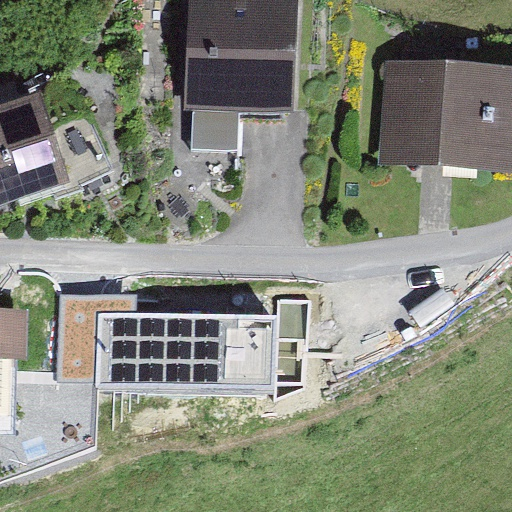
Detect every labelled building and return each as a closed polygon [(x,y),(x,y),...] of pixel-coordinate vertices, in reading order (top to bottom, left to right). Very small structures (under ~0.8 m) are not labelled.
[(321,6),(227,9),(230,117),(324,114),(321,6)] [(511,78),(389,71),(384,169),(511,176),(511,78)] [(0,119),(0,214),(93,187),(67,100),(0,119)] [(98,391),(272,393),(272,407),(304,389),(305,307),(283,307),(283,323),(133,321),(134,300),(63,299),(62,381),(98,382),(98,391)] [(22,321),(0,321),(0,431),(22,432),(22,321)]
